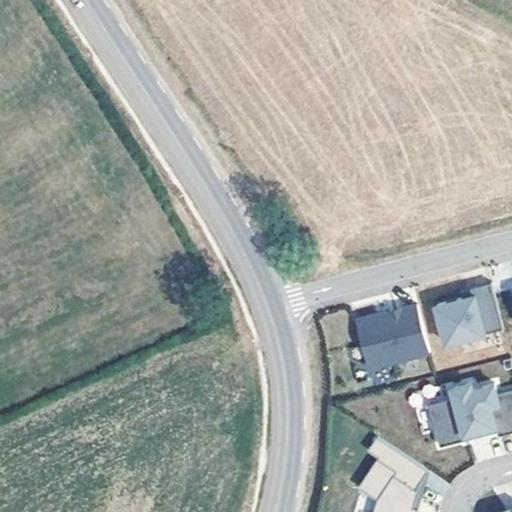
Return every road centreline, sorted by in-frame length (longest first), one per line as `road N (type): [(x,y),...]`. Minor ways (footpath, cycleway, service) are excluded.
road 1 (tertiary): [(269,306),(225,217),(84,0)]
road 2 (residential): [(269,306),(511,241)]
road 3 (tertiary): [(276,511),(287,394),(269,306)]
